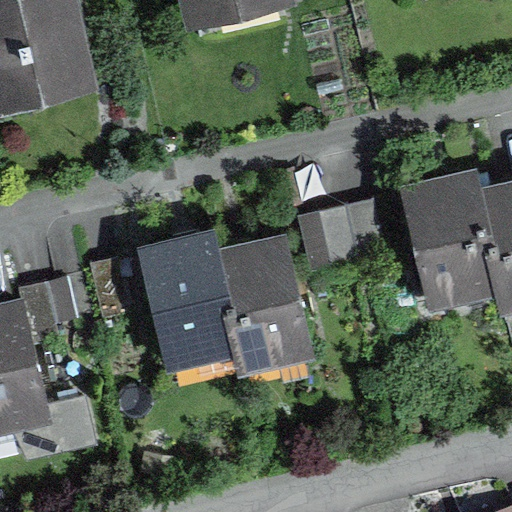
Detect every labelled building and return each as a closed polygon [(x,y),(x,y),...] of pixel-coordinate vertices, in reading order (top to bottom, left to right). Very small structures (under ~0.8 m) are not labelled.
[(73,0),(4,0),(0,1),(0,117),(96,95),(73,0)] [(291,0),(176,0),(185,34),(293,7),(291,0)] [(426,308),(499,292),(473,180),(471,169),(398,186),(426,308)] [(511,171),(473,180),(499,292),(503,312),(511,309),(511,171)] [(376,207),(348,214),(362,266),(389,259),(376,207)] [(348,214),(319,222),(333,274),(362,266),(348,214)] [(240,347),(217,248),(211,225),(135,242),(163,365),(240,347)] [(286,232),(217,248),(240,347),(248,380),(316,364),(286,232)] [(113,263),(84,271),(98,323),(127,315),(113,263)] [(76,273),(46,281),(60,333),(89,325),(76,273)] [(19,300),(0,303),(0,439),(48,429),(19,300)]
